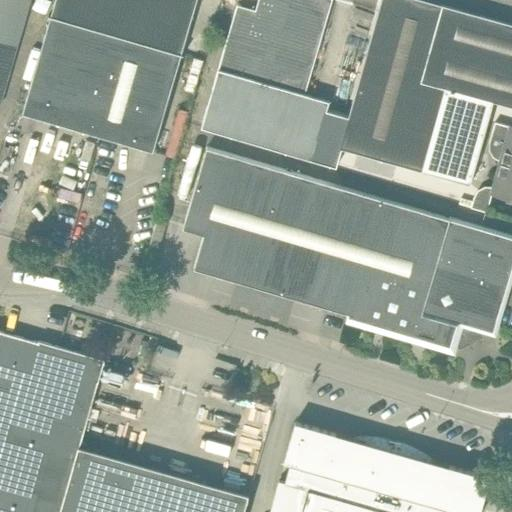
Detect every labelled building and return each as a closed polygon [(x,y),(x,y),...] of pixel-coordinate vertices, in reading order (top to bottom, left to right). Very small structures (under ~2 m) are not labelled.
[(0,0),(0,100),(29,0),(0,0)] [(118,29),(183,49),(197,0),(55,0),(52,9),(118,29)] [(258,0),(255,9),(237,4),(202,127),(335,166),(349,113),(328,107),(329,101),(305,93),(332,0),(258,0)] [(511,23),(442,4),(437,23),(422,78),(511,105),(511,23)] [(118,29),(52,9),(22,113),(88,132),(118,29)] [(183,49),(118,29),(88,132),(153,151),(183,49)] [(475,196),(472,207),(486,211),(491,193),(511,198),(511,126),(496,122),(490,142),(490,150),(494,157),(500,160),(493,186),(484,187),(478,190),(475,196)] [(511,235),(207,146),(188,208),(183,228),(204,234),(194,267),(348,313),(346,319),(453,350),(455,342),(460,343),(479,333),(480,328),(494,332),(511,270),(511,235)] [(0,328),(0,511),(60,511),(80,446),(104,359),(0,328)] [(479,511),(490,477),(296,421),(284,462),(290,464),(286,481),(279,479),(269,511),(479,511)] [(80,446),(60,511),(243,511),(249,494),(80,446)] [(232,474),(229,486),(245,490),(248,478),(232,474)]
